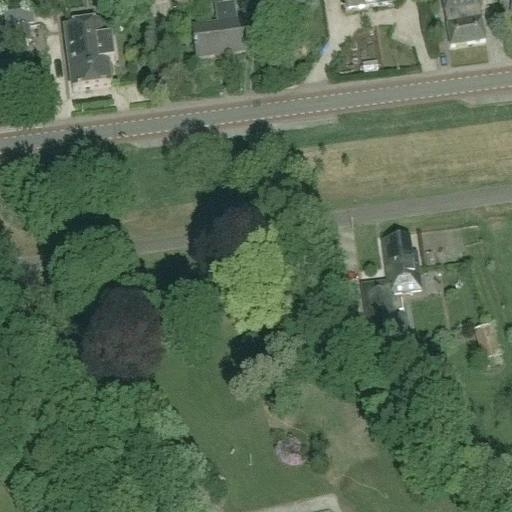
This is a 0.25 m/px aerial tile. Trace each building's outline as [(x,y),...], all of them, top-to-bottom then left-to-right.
[(207,7),(205,0),(173,0),(176,13),(207,7)] [(343,0),(346,14),(374,11),(372,0),(343,0)] [(372,0),(374,11),(395,8),(393,0),(372,0)] [(478,0),(442,0),(451,49),(486,43),(478,0)] [(193,30),(197,61),(244,55),(240,23),(237,24),(235,5),(215,8),(217,26),(193,30)] [(69,30),(65,31),(73,93),(111,88),(108,63),(114,62),(108,9),(68,14),(69,30)] [(32,44),(30,29),(17,30),(19,46),(32,44)] [(421,292),(419,280),(416,256),(411,256),(409,240),(388,242),(389,251),(384,252),(388,284),(363,288),(368,327),(396,323),(392,296),(421,292)] [(388,354),(421,397),(439,383),(406,340),(388,354)]
